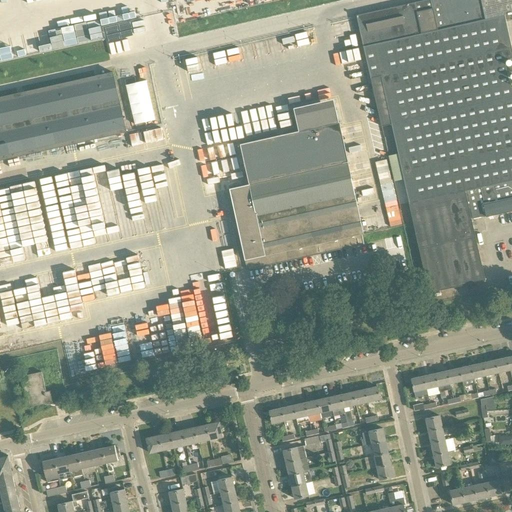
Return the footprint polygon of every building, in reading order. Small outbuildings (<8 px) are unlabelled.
[(397,154),(406,192),(409,203),(429,293),(485,281),(472,219),(483,217),(511,211),(511,50),(505,20),(511,18),(511,0),(427,0),(356,16),(367,66),(381,127),(391,125),(398,154),(397,154)] [(352,17),(334,21),(340,48),(345,74),(358,71),(356,60),(355,60),(351,43),(358,41),(352,17)] [(248,45),(224,49),(227,61),(239,59),(241,59),(241,57),(250,55),(248,45)] [(126,132),(113,72),(102,75),(94,77),(25,92),(17,94),(0,97),(0,159),(19,156),(126,132)] [(361,234),(337,123),(240,144),(241,145),(221,149),(244,253),(241,253),(243,260),(245,260),(248,269),(363,244),(361,234)] [(145,127),(146,139),(163,138),(162,126),(145,127)] [(141,131),(130,133),(132,144),(143,143),(141,131)] [(33,188),(34,194),(37,194),(35,178),(25,179),(26,189),(33,188)] [(403,223),(393,180),(382,182),(391,226),(403,223)] [(67,288),(77,285),(73,269),(63,271),(67,288)] [(230,324),(222,291),(211,294),(219,327),(230,324)] [(106,324),(110,350),(122,348),(118,323),(106,324)] [(510,370),(507,358),(495,360),(498,373),(510,370)] [(498,373),(495,360),(483,363),(486,376),(498,373)] [(486,376),(483,363),(471,366),(474,378),(486,376)] [(474,378),(471,366),(459,369),(462,381),(463,387),(475,384),(474,378)] [(462,381),(459,369),(447,371),(450,384),(462,381)] [(450,384),(447,371),(435,374),(438,386),(450,384)] [(52,402),(50,392),(46,393),(42,373),(22,378),(28,408),(52,402)] [(423,377),(426,389),(438,386),(435,374),(423,377)] [(426,389),(423,377),(411,379),(415,397),(427,395),(426,389)] [(377,387),(365,390),(368,402),(380,399),(377,387)] [(365,390),(353,392),(356,405),(368,402),(365,390)] [(341,395),(344,407),(349,406),(356,405),(353,392),(341,395)] [(334,416),(345,414),(343,407),(344,407),(341,395),(329,398),(332,410),(334,416)] [(481,406),(486,405),(495,404),(495,397),(480,400),(481,406)] [(329,398),(317,400),(320,413),(332,410),(329,398)] [(305,403),(308,416),(320,413),(317,400),(305,403)] [(293,406),(296,418),(308,416),(305,403),(293,406)] [(281,408),(284,421),(296,418),(293,406),(281,408)] [(272,424),(272,423),(284,421),(281,408),(269,411),(272,424)] [(468,409),(455,412),(457,418),(469,415),(468,409)] [(442,428),(440,416),(426,419),(428,431),(442,428)] [(207,425),(210,440),(222,437),(219,422),(207,425)] [(207,425),(195,428),(198,442),(210,440),(207,425)] [(198,442),(195,428),(183,431),(186,445),(198,442)] [(361,439),(362,443),(363,446),(372,444),(386,441),(383,428),(370,431),(364,433),(365,439),(361,439)] [(445,440),(442,428),(428,431),(431,443),(445,440)] [(336,451),(342,450),(340,443),(347,441),(345,430),(332,434),(336,451)] [(186,445),(183,431),(171,433),(174,448),(186,445)] [(174,448),(171,433),(159,436),(162,451),(174,448)] [(328,453),(334,451),(331,439),(329,434),(319,436),(305,439),(306,446),(321,443),(321,442),(325,441),(328,453)] [(511,443),(511,434),(499,435),(500,444),(511,443)] [(150,453),(162,451),(159,436),(147,439),(150,453)] [(448,452),(445,440),(431,443),(434,455),(448,452)] [(372,444),(375,456),(388,453),(386,441),(372,444)] [(471,446),(472,452),(473,453),(483,451),(482,447),(478,448),(477,445),(471,446)] [(106,463),(108,463),(118,461),(117,457),(120,457),(118,449),(115,449),(115,446),(103,449),(106,463)] [(286,463),(307,458),(304,446),(297,447),(283,451),(286,463)] [(94,466),(106,463),(103,449),(91,451),(94,466)] [(91,451),(79,454),(83,474),(95,471),(94,466),(91,451)] [(436,468),(450,465),(448,452),(434,455),(436,468)] [(370,457),(371,462),(372,469),(378,468),(391,465),(388,453),(375,456),(370,457)] [(79,454),(67,457),(71,478),(83,475),(83,474),(79,454)] [(8,456),(0,457),(0,468),(10,466),(8,456)] [(67,457),(55,459),(59,480),(71,478),(67,457)] [(289,475),(303,472),(310,470),(307,458),(286,463),(289,475)] [(40,466),(42,474),(38,475),(39,481),(46,479),(47,483),(59,480),(55,459),(42,462),(43,465),(40,466)] [(199,470),(197,463),(190,465),(192,472),(199,470)] [(190,465),(183,467),(184,473),(192,472),(190,465)] [(378,468),(380,480),(394,477),(391,465),(378,468)] [(10,466),(0,468),(0,479),(13,476),(10,466)] [(175,475),(174,469),(166,471),(168,477),(175,475)] [(168,477),(166,471),(159,472),(161,479),(168,477)] [(292,487),(306,484),(312,482),(310,473),(304,475),(303,472),(289,475),(292,487)] [(182,485),(198,482),(196,474),(180,477),(182,485)] [(347,475),(342,476),(345,488),(350,487),(347,475)] [(501,494),(498,480),(497,475),(485,477),(486,483),(489,497),(501,494)] [(0,490),(15,487),(13,476),(0,479),(0,490)] [(221,493),(235,489),(232,477),(218,481),(221,493)] [(486,483),(474,486),(477,500),(489,497),(486,483)] [(306,484),(292,487),(295,499),(309,496),(306,484)] [(465,502),(477,500),(474,486),(462,488),(465,502)] [(15,487),(0,490),(0,500),(17,497),(15,487)] [(46,491),(48,497),(62,494),(61,487),(46,491)] [(465,502),(462,488),(450,491),(453,505),(465,502)] [(172,504),(186,501),(183,489),(169,492),(172,504)] [(221,493),(224,505),(238,501),(235,489),(221,493)] [(99,499),(93,500),(95,509),(101,508),(113,505),(127,502),(124,490),(110,493),(112,500),(100,502),(99,499)] [(59,511),(74,511),(73,505),(83,503),(81,493),(70,495),(71,502),(58,505),(59,511)] [(394,493),(391,493),(388,494),(392,508),(392,511),(405,511),(404,505),(405,505),(404,498),(395,500),(394,493)] [(17,497),(0,500),(0,511),(20,507),(17,497)] [(188,511),(186,501),(172,504),(173,511),(188,511)] [(224,505),(225,511),(240,511),(238,501),(224,505)] [(114,511),(129,511),(127,502),(113,505),(114,511)]
